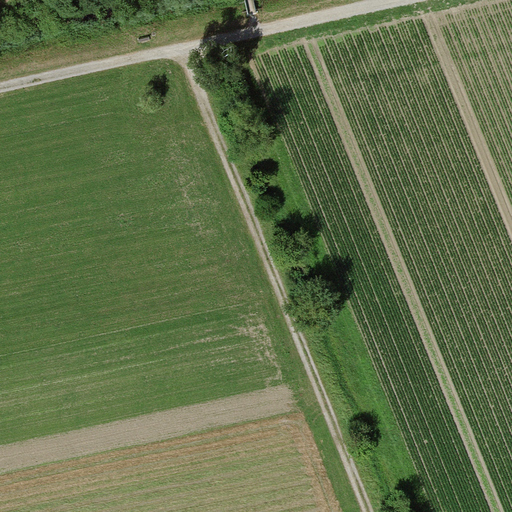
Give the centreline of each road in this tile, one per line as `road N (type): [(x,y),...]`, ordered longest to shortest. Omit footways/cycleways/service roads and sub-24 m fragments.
road 1 (track): [(184,47),(368,511)]
road 2 (track): [(392,0),(0,87)]
